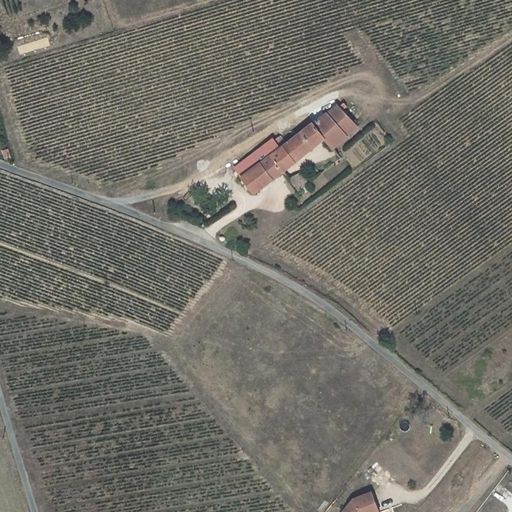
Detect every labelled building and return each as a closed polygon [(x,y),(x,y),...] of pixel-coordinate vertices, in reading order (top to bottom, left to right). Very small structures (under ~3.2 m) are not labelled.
[(336,108),(280,150),(249,174),(242,179),(255,196),(326,142),(336,154),(355,127),(336,108)] [(272,140),(241,164),(249,174),(280,150),(272,140)] [(5,161),(12,158),(9,150),(2,152),(5,161)] [(301,172),(291,180),(301,193),(311,185),(301,172)] [(353,511),(383,511),(377,495),(359,503),(353,511)]
